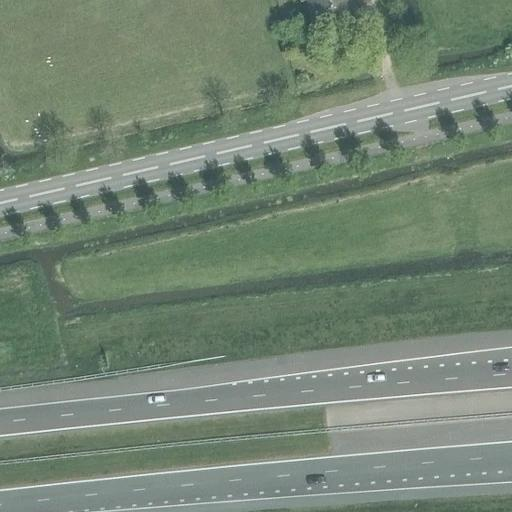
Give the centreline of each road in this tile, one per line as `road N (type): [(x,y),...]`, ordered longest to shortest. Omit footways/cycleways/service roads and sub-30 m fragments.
road 1 (tertiary): [(0,206),(511,93)]
road 2 (motorway): [(511,374),(0,425)]
road 3 (motorway): [(0,505),(511,457)]
